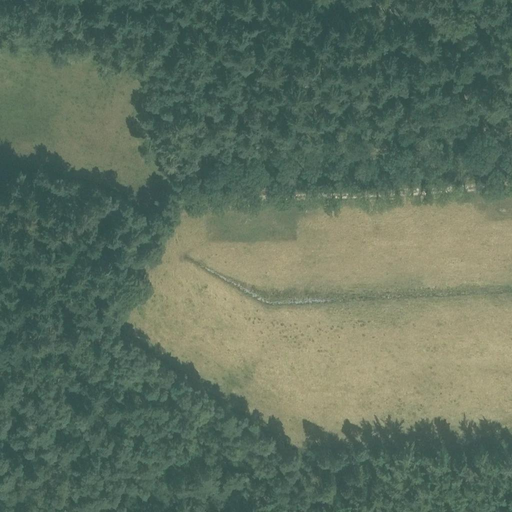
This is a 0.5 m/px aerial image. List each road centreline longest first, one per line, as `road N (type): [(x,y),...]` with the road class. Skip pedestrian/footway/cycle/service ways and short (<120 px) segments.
road 1 (track): [(511,183),(256,199)]
road 2 (track): [(285,0),(511,34)]
